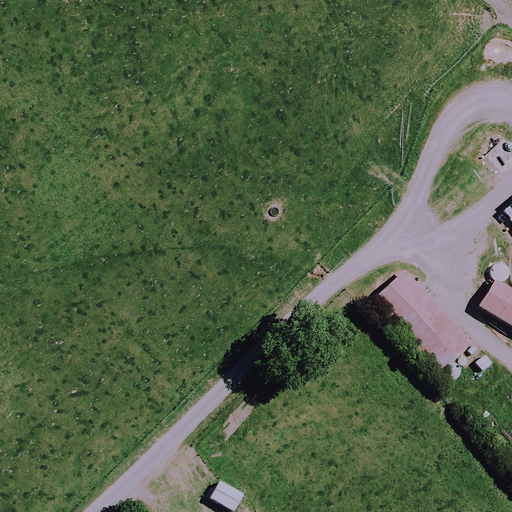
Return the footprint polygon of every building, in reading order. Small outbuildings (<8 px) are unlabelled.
[(511,167),(511,146),(506,139),(486,157),(502,176),(511,167)] [(511,205),(510,206),(501,214),(511,227),(511,205)] [(465,345),(401,275),(368,305),(432,375),(465,345)] [(511,295),(491,283),(475,310),(511,332),(511,295)] [(231,511),(240,497),(216,484),(207,500),(229,511),(231,511)]
